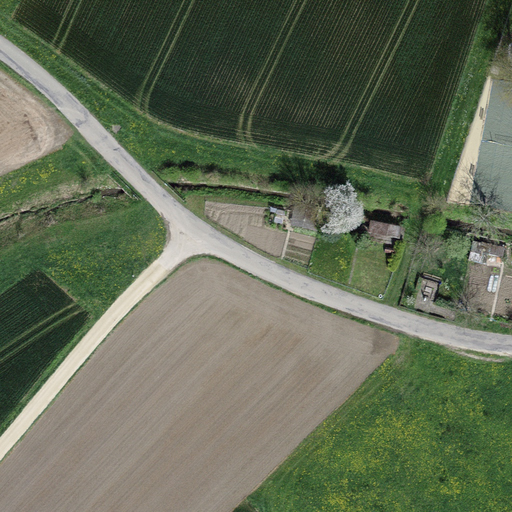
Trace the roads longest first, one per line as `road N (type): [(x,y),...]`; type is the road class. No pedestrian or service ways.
road 1 (residential): [(511,340),(404,319),(304,286),(208,236),(45,71),(0,38)]
road 2 (track): [(208,236),(160,264),(0,452)]
